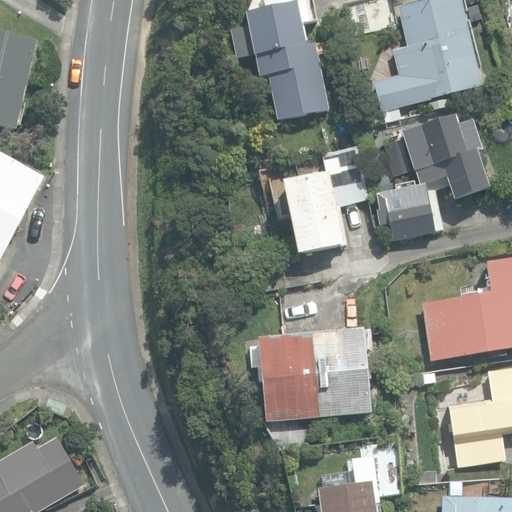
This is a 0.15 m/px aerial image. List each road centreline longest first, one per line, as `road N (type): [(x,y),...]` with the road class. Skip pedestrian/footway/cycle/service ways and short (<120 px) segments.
road 1 (tertiary): [(109,320),(101,135),(113,0)]
road 2 (tertiary): [(173,511),(109,320)]
road 3 (residential): [(0,369),(48,338),(109,320)]
